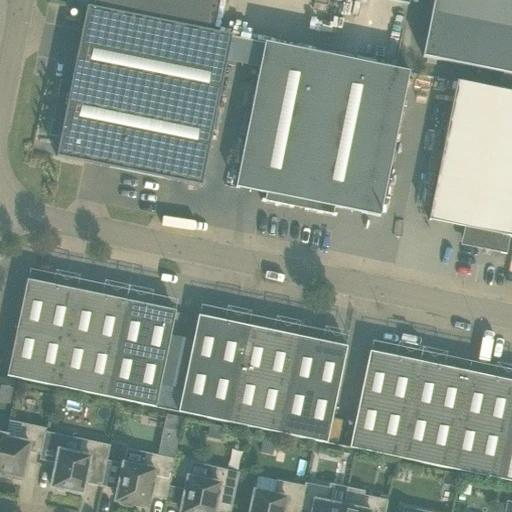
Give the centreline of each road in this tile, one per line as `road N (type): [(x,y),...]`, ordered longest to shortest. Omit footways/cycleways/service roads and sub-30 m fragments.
road 1 (unclassified): [(511,329),(40,227),(0,198)]
road 2 (unclassified): [(0,124),(23,0)]
